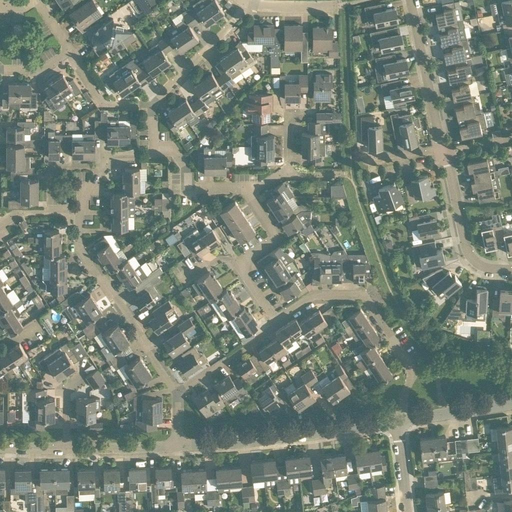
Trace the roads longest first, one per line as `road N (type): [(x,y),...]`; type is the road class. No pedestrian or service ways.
road 1 (residential): [(273,321),(312,295),(361,296),(412,373),(401,397),(404,421)]
road 2 (residential): [(177,446),(397,422)]
road 3 (residential): [(177,393),(80,251),(79,212)]
road 4 (residential): [(446,154),(408,0)]
road 5 (residential): [(511,267),(481,265),(462,244),(446,154)]
road 6 (residential): [(245,0),(237,18),(152,104)]
road 7 (residential): [(177,393),(266,336),(273,321)]
